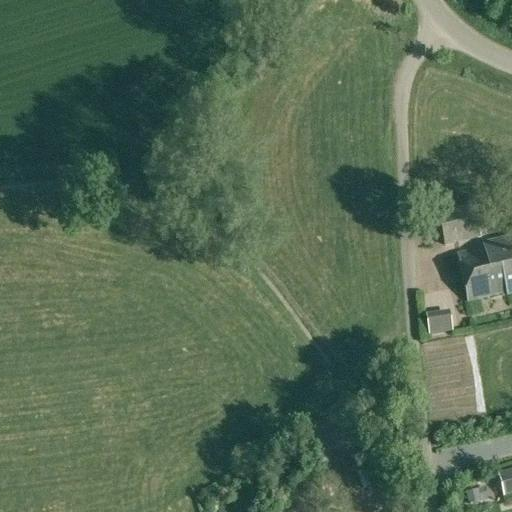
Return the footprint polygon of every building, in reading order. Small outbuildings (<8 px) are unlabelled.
[(438,214),(445,247),(476,241),(469,208),(438,214)] [(458,255),(468,301),(507,293),(508,295),(511,294),(511,237),(483,243),(484,249),(458,255)] [(303,427),(308,444),(336,435),(351,431),(346,414),(324,421),(303,427)] [(336,435),(308,444),(318,475),(363,459),(351,431),(336,435)] [(511,492),(511,467),(498,471),(504,494),(511,492)] [(478,490),(466,493),(469,504),(480,501),(478,490)]
